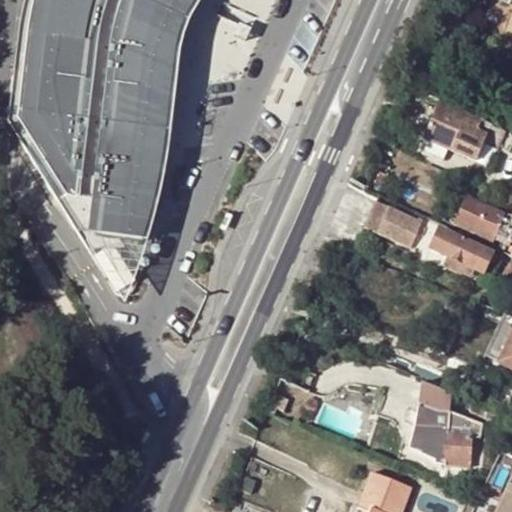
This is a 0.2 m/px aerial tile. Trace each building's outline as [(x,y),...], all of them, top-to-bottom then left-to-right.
[(0,132),(70,238),(133,245),(151,187),(159,134),(165,74),(166,37),(180,13),(190,0),(15,0),(6,41),(0,103),(0,132)] [(439,102),(422,143),(447,154),(448,152),(452,142),(469,149),(475,134),(486,138),(499,144),(505,132),(439,102)] [(486,138),(475,134),(469,149),(452,142),(448,152),(475,164),(486,138)] [(447,154),(422,143),(418,152),(444,163),(447,154)] [(503,216),(463,197),(452,223),(491,241),(503,216)] [(422,225),(374,203),(363,229),(410,251),(422,225)] [(489,255),(440,231),(431,251),(447,259),(443,268),(470,280),(474,271),(480,274),(489,255)] [(511,294),(511,262),(491,309),(503,314),(511,294)] [(511,331),(511,320),(503,315),(484,355),(497,362),(511,331)] [(511,331),(497,362),(496,365),(511,372),(511,331)] [(437,390),(421,385),(417,405),(409,452),(434,463),(433,467),(445,468),(445,470),(471,470),(472,440),(480,440),(483,426),(452,414),(452,398),(437,390)] [(289,402),(275,396),(270,407),(284,413),(289,402)] [(402,511),(411,489),(371,472),(357,508),(362,510),(365,511),(402,511)]
